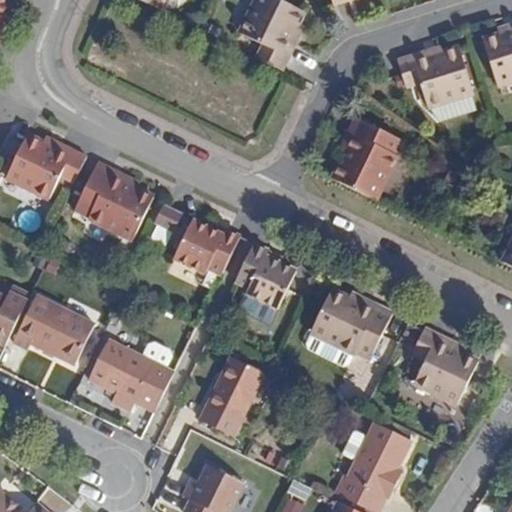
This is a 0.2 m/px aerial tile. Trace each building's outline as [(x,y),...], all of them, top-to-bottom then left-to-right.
[(0,21),(1,19),(8,5),(0,0),(0,43),(2,39),(5,32),(0,30),(0,21)] [(136,0),(162,12),(167,0),(136,0)] [(256,0),(239,34),(262,45),(256,58),(282,71),(298,41),(291,37),(295,28),(304,12),(279,0),(256,0)] [(0,30),(5,32),(9,23),(1,19),(0,21),(0,30)] [(511,30),(511,32),(501,36),(483,41),(498,85),(511,81),(511,23),(510,24),(511,30)] [(499,27),(501,36),(511,32),(511,30),(510,24),(499,27)] [(291,37),(298,41),(303,31),(295,28),(291,37)] [(440,48),(430,52),(433,58),(443,56),(440,48)] [(433,58),(430,52),(398,62),(409,91),(422,88),(429,109),(474,96),(461,51),(443,56),(433,58)] [(334,180),(376,201),(398,159),(392,153),(398,141),(356,120),(348,135),(355,137),(341,164),(334,180)] [(355,137),(348,135),(334,161),(341,164),(355,137)] [(46,136),(42,145),(52,150),(56,141),(46,136)] [(59,179),(74,186),(87,157),(56,141),(52,150),(42,145),(26,137),(5,179),(50,200),(59,179)] [(77,205),(92,212),(88,219),(132,241),(154,198),(138,190),(109,178),(114,169),(99,162),(77,205)] [(128,177),(114,169),(109,178),(138,190),(141,183),(128,177)] [(164,206),(156,223),(176,233),(184,216),(164,206)] [(222,276),(241,237),(226,230),(222,235),(209,228),(193,220),(174,259),(204,273),(209,268),(222,276)] [(222,235),(226,230),(219,226),(212,223),(209,228),(222,235)] [(511,242),(502,263),(511,267),(511,242)] [(255,244),(235,283),(247,289),(243,296),(276,312),(295,273),(280,265),(265,258),(268,251),(255,244)] [(265,258),(280,265),(284,259),(275,254),(268,251),(265,258)] [(12,288),(7,299),(0,295),(0,343),(6,347),(30,297),(12,288)] [(371,313),(347,300),(329,291),(308,333),(353,355),(356,349),(371,313)] [(368,300),(352,292),(347,300),(371,313),(377,304),(368,300)] [(35,297),(12,344),(28,350),(32,346),(74,366),(95,324),(35,297)] [(371,355),(392,311),(377,304),(371,313),(356,349),(371,355)] [(449,339),(426,328),(411,356),(425,363),(415,384),(457,406),(478,365),(463,357),(453,351),(457,343),(449,339)] [(155,413),(174,374),(108,342),(88,381),(155,413)] [(463,357),(467,348),(457,343),(453,351),(463,357)] [(230,359),(199,421),(232,437),(263,374),(230,359)] [(345,476),(337,494),(349,500),(373,511),(380,511),(387,498),(389,499),(399,480),(396,479),(414,443),(375,423),(368,438),(357,462),(349,478),(345,476)] [(343,455),(357,462),(368,438),(355,431),(343,455)] [(182,511),(230,511),(245,485),(206,466),(182,511)] [(0,495),(2,494),(0,492),(0,511),(11,511),(0,502),(0,495)] [(0,495),(0,502),(11,511),(20,511),(22,511),(2,494),(0,495)] [(373,511),(349,500),(347,503),(366,511),(373,511)]
